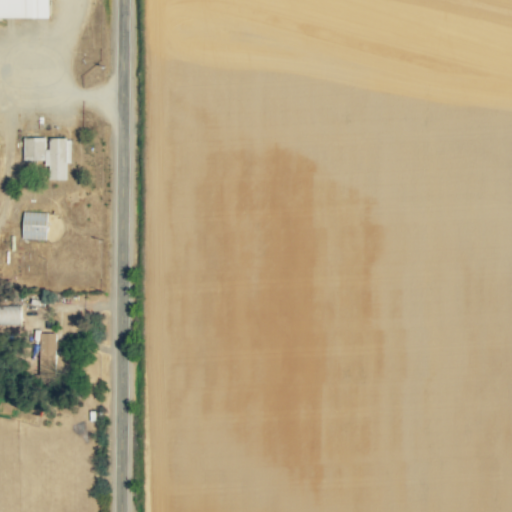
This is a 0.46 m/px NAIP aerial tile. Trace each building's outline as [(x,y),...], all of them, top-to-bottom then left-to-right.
[(0,0),(0,17),(50,18),(50,0),(0,0)] [(23,138),(23,160),(47,160),(47,180),(66,180),(66,163),(71,163),(71,139),(47,139),(47,138),(23,138)] [(46,240),(47,213),(23,212),(22,239),(46,240)] [(21,306),(0,305),(0,324),(20,325),(21,306)] [(39,376),(55,376),(56,333),(39,333),(39,376)]
